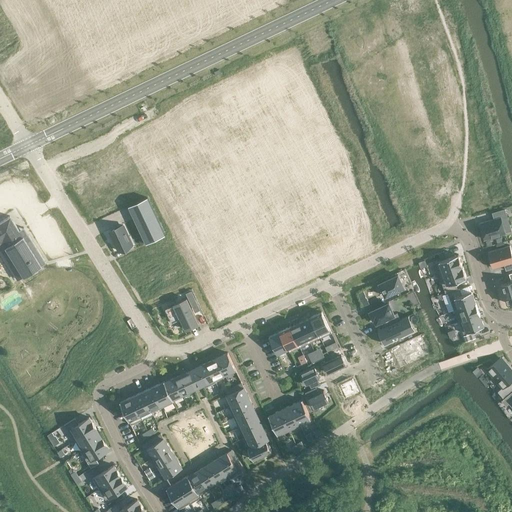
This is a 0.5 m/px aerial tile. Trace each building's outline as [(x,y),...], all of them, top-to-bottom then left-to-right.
[(148,197),(129,206),(146,243),(165,234),(148,197)] [(505,209),(492,213),(494,219),(480,223),(484,239),(505,233),(501,218),(507,216),(505,209)] [(0,242),(1,242),(22,277),(46,262),(27,233),(22,235),(10,216),(0,221),(0,242)] [(123,225),(110,231),(119,251),(132,245),(123,225)] [(511,252),(510,245),(488,252),(493,268),(504,264),(506,270),(511,268),(511,252)] [(458,254),(435,262),(439,274),(462,266),(458,254)] [(462,266),(439,274),(445,292),(457,288),(455,282),(467,277),(462,266)] [(511,281),(502,284),(508,303),(511,302),(511,272),(509,273),(511,281)] [(398,274),(379,283),(385,296),(404,287),(398,274)] [(459,288),(448,292),(454,310),(476,303),(475,302),(471,291),(462,294),(459,288)] [(192,290),(187,293),(190,300),(195,297),(192,290)] [(172,323),(181,318),(186,329),(198,323),(187,298),(174,304),(165,309),(172,323)] [(374,319),(376,323),(381,321),(384,327),(400,319),(397,313),(394,314),(389,302),(369,311),(373,319),(374,319)] [(476,303),(454,310),(454,311),(455,310),(459,321),(480,314),(476,303)] [(322,311),(311,316),(321,337),(331,332),(322,311)] [(480,314),(459,321),(463,333),(467,332),(484,326),(480,314)] [(311,316),(300,321),(310,342),(321,337),(311,316)] [(378,330),(378,331),(379,330),(385,343),(384,343),(384,344),(408,333),(402,319),(409,316),(408,316),(400,319),(384,327),(378,330)] [(300,321),(290,326),(300,347),(310,342),(300,321)] [(290,326),(280,331),(288,348),(290,352),(300,347),(290,326)] [(280,331),(269,336),(277,354),(288,348),(280,331)] [(397,357),(396,358),(400,368),(410,363),(409,361),(422,355),(422,356),(423,356),(417,343),(423,340),(420,334),(399,344),(402,349),(395,352),(397,357)] [(217,357),(225,374),(235,369),(228,352),(217,357)] [(323,363),(328,373),(345,364),(341,355),(323,363)] [(207,362),(214,379),(225,374),(217,357),(207,362)] [(509,368),(507,366),(507,365),(506,365),(500,358),(488,368),(503,387),(498,391),(503,398),(511,390),(511,383),(510,381),(511,379),(511,371),(510,369),(509,368)] [(207,362),(191,370),(198,386),(214,379),(207,362)] [(300,372),(306,385),(319,378),(314,366),(300,372)] [(191,370),(175,377),(182,394),(198,386),(191,370)] [(164,381),(173,399),(173,398),(182,394),(175,377),(165,382),(164,381)] [(338,386),(344,399),(357,393),(351,380),(338,386)] [(153,386),(162,405),(173,399),(164,381),(153,386)] [(142,391),(151,410),(162,405),(153,386),(142,391)] [(227,394),(232,405),(249,397),(244,386),(238,389),(233,391),(227,394)] [(324,390),(309,397),(314,408),(329,401),(324,390)] [(131,396),(140,415),(151,410),(142,391),(131,396)] [(511,391),(502,400),(506,405),(509,402),(511,405),(511,391)] [(120,402),(129,420),(140,415),(131,396),(120,402)] [(232,405),(237,415),(253,407),(249,397),(232,405)] [(302,399),(291,405),(300,425),(301,425),(312,420),(302,399)] [(291,405),(280,410),(290,431),(289,431),(290,433),(302,427),(301,425),(300,425),(291,405)] [(242,425),(258,418),(253,407),(237,415),(242,425)] [(280,410),(269,415),(278,436),(289,431),(290,431),(280,410)] [(89,417),(72,428),(79,438),(96,427),(89,417)] [(247,436),(263,428),(258,418),(242,425),(247,436)] [(96,427),(79,438),(85,448),(102,438),(96,427)] [(248,447),(248,448),(268,438),(263,428),(247,436),(252,446),(248,447)] [(148,447),(154,457),(170,447),(163,437),(159,440),(156,442),(152,444),(148,447)] [(102,438),(85,448),(91,459),(109,448),(102,438)] [(248,448),(253,459),(272,451),(266,440),(268,439),(268,438),(248,448)] [(154,457),(160,467),(176,457),(170,447),(154,457)] [(217,458),(227,474),(237,467),(235,464),(232,460),(230,456),(227,452),(217,458)] [(160,467),(167,477),(182,467),(176,457),(160,467)] [(208,464),(217,480),(227,474),(217,458),(208,464)] [(198,470),(207,486),(217,480),(208,464),(198,470)] [(114,465),(97,475),(103,486),(120,475),(114,465)] [(188,475),(198,493),(199,492),(198,491),(207,486),(198,470),(189,476),(188,475)] [(103,486),(110,497),(127,486),(120,475),(103,486)] [(177,482),(188,499),(198,493),(188,475),(177,482)] [(167,488),(178,506),(188,499),(177,482),(167,488)] [(137,499),(120,510),(121,511),(140,511),(144,510),(137,499)]
